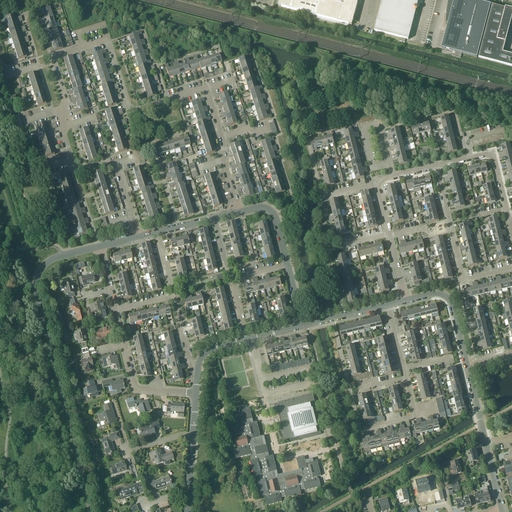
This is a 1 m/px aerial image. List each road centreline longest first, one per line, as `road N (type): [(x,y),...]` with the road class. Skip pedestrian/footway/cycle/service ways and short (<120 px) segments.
road 1 (residential): [(138,236),(115,164),(72,164),(52,61),(109,40),(132,108),(205,89),(239,212)]
road 2 (unclassified): [(91,511),(35,286),(45,263),(61,255)]
road 3 (residential): [(436,166),(463,279),(511,267)]
road 4 (residential): [(508,215),(491,154),(436,166)]
